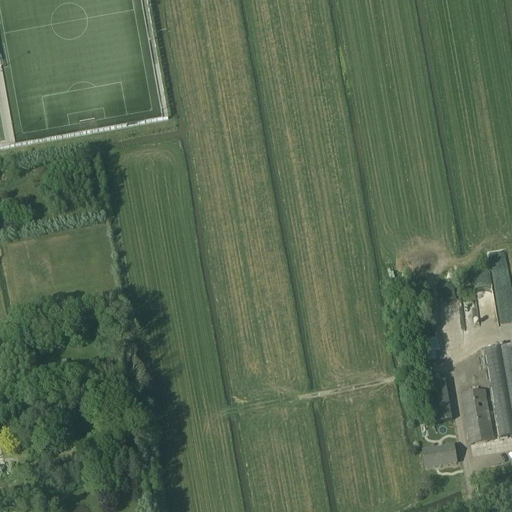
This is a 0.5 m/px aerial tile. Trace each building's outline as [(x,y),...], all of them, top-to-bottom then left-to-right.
[(501,256),(488,259),(495,288),(508,285),(501,256)] [(485,353),(500,441),(511,438),(511,350),(509,351),(509,349),(485,353)] [(449,422),(444,382),(428,384),(434,424),(449,422)] [(484,392),(461,396),(469,446),(493,442),(484,392)] [(456,465),(453,447),(422,452),(425,470),(456,465)]
